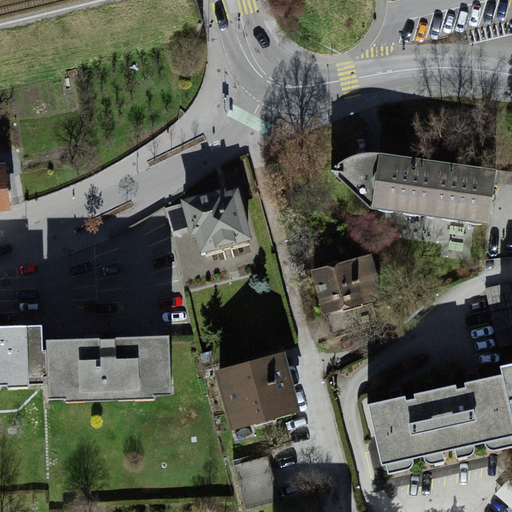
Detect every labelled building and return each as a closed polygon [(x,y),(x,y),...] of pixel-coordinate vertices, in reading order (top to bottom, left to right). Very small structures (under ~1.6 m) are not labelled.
[(350,147),(327,161),(341,180),(367,199),(487,215),(490,189),(494,163),(376,144),(350,147)] [(0,219),(16,219),(11,171),(0,172),(0,219)] [(242,192),(193,204),(206,256),(255,244),(242,192)] [(365,250),(309,263),(321,309),(362,299),(377,295),(365,250)] [(0,387),(50,387),(49,322),(0,322),(0,387)] [(194,403),(193,337),(68,339),(69,405),(194,403)] [(285,349),(213,368),(228,426),(300,408),(285,349)] [(511,372),(382,403),(397,469),(511,442),(511,372)] [(266,454),(231,462),(242,508),(278,500),(266,454)]
